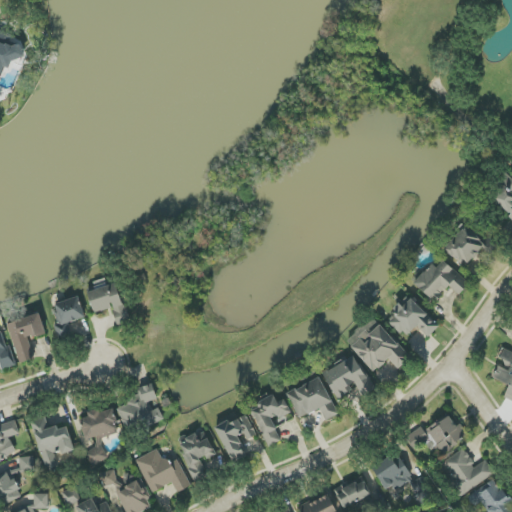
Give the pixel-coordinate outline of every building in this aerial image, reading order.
[(0,78),(4,70),(11,67),(14,62),(26,57),(21,44),(12,48),(0,42),(0,78)] [(511,217),(511,178),(510,176),(490,199),(511,217)] [(464,268),(484,249),(487,252),(491,248),(470,226),(445,248),(464,268)] [(435,303),(450,287),(459,296),(470,284),(444,260),(437,268),(433,264),(415,283),(435,303)] [(88,293),(95,314),(113,308),(119,325),(130,321),(117,283),(88,293)] [(65,335),(72,332),(69,324),(86,317),(78,296),(53,306),(65,335)] [(388,321),(403,337),(417,325),(428,337),(439,328),(411,297),(395,312),(397,313),(388,321)] [(35,360),(29,339),(46,334),(40,314),(8,324),(20,364),(35,360)] [(373,373),(391,359),(396,366),(407,357),(376,316),(346,339),(373,373)] [(0,327),(0,364),(1,370),(15,366),(4,327),(0,327)] [(505,398),(511,401),(511,354),(504,351),(501,359),(511,363),(511,365),(510,371),(499,366),(493,379),(510,386),(505,398)] [(337,398),(358,387),(363,397),(375,390),(356,355),(324,373),(337,398)] [(300,419),(321,409),(326,421),(338,415),(321,378),(288,394),(300,419)] [(118,407),(125,428),(156,418),(151,402),(158,400),(153,384),(138,389),(142,399),(118,407)] [(285,398),(278,402),(275,395),(259,403),(261,408),(253,411),(269,447),(282,441),(273,422),(292,413),(285,398)] [(80,420),(86,440),(94,438),(98,449),(87,453),(91,465),(108,460),(101,439),(121,433),(113,409),(101,413),(100,409),(87,413),(89,417),(80,420)] [(216,429),(234,463),(250,455),(243,443),(258,435),(246,414),(216,429)] [(446,452),(467,438),(451,414),(425,432),(422,427),(409,436),(417,449),(436,437),(446,452)] [(69,427),(59,430),(58,426),(49,429),(45,418),(32,422),(46,470),(59,466),(56,456),(75,450),(69,427)] [(0,460),(17,453),(10,438),(21,433),(15,420),(0,426),(0,460)] [(210,439),(201,443),(197,435),(179,443),(195,479),(206,474),(201,461),(216,454),(210,439)] [(136,460),(152,493),(173,483),(178,493),(192,486),(178,460),(168,465),(160,449),(136,460)] [(494,476),(485,461),(476,467),(465,449),(441,464),(460,496),(494,476)] [(384,490),(396,485),(396,486),(411,479),(401,454),(374,466),(384,490)] [(11,471),(13,476),(37,470),(33,456),(18,460),(20,468),(11,471)] [(104,488),(119,485),(116,471),(101,473),(104,488)] [(0,505),(21,499),(13,472),(0,476),(0,505)] [(343,508),(372,496),(364,477),(335,489),(343,508)] [(116,493),(126,511),(143,511),(151,508),(147,501),(151,498),(142,480),(116,493)] [(474,508),(483,502),(489,511),(509,511),(506,506),(510,503),(495,480),(467,498),(474,508)] [(67,505),(80,500),(75,487),(62,492),(67,505)] [(22,511),(35,511),(34,509),(49,509),(48,494),(34,495),(35,506),(34,506),(22,511)] [(338,511),(330,494),(299,508),(301,511),(338,511)] [(78,506),(80,511),(112,511),(108,502),(97,507),(94,499),(78,506)]
